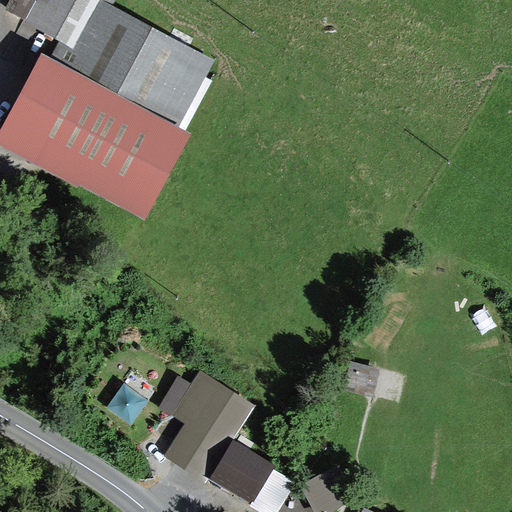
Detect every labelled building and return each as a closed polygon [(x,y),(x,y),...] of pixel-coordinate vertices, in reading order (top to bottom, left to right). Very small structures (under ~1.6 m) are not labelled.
[(5,0),(3,4),(25,16),(24,19),(59,38),(50,54),(39,47),(0,118),(0,141),(142,218),(190,130),(179,124),(215,57),(112,2),(113,0),(5,0)] [(381,367),(350,359),(343,387),(374,395),(381,367)] [(255,401),(200,367),(189,384),(177,376),(158,406),(184,422),(163,456),(205,482),(208,477),(234,435),(255,401)] [(126,382),(110,404),(131,420),(148,398),(126,382)] [(263,511),(274,511),(295,479),(271,465),(274,460),(234,435),(208,477),(263,511)] [(327,511),(356,496),(338,462),(300,483),(315,511),(327,511)]
